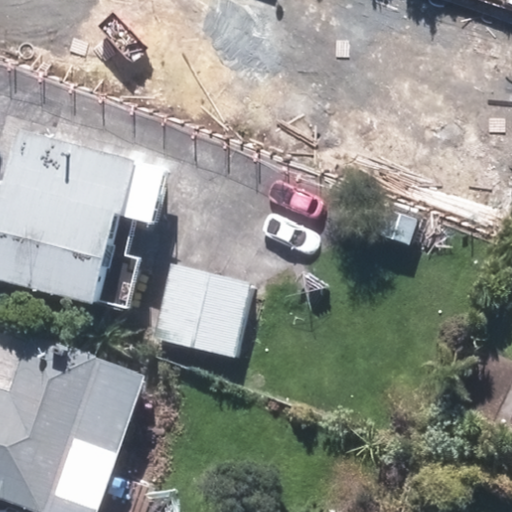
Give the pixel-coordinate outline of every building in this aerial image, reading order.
[(0,0),(0,35),(124,43),(125,27),(137,28),(139,1),(201,5),(200,0),(0,0)] [(511,0),(487,0),(511,9),(511,0)] [(246,136),(260,58),(206,49),(193,126),(246,136)] [(155,116),(159,62),(123,59),(119,113),(155,116)] [(140,146),(21,120),(0,214),(0,278),(105,301),(115,256),(103,253),(113,208),(126,211),(140,146)] [(246,287),(174,271),(159,337),(231,353),(246,287)] [(0,496),(43,511),(96,511),(145,380),(30,338),(11,390),(0,385),(0,496)]
